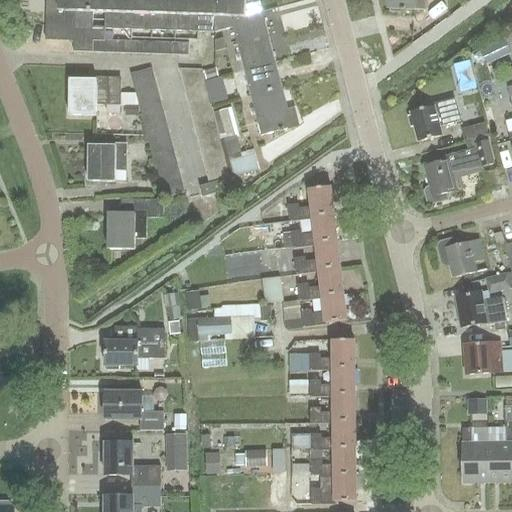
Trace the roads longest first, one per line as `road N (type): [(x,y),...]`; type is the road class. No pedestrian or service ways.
road 1 (residential): [(423,511),(417,335),(394,236)]
road 2 (residential): [(394,236),(333,0)]
road 3 (residential): [(52,446),(53,257)]
road 4 (residential): [(53,257),(36,177),(0,77)]
road 5 (residential): [(394,236),(511,206)]
